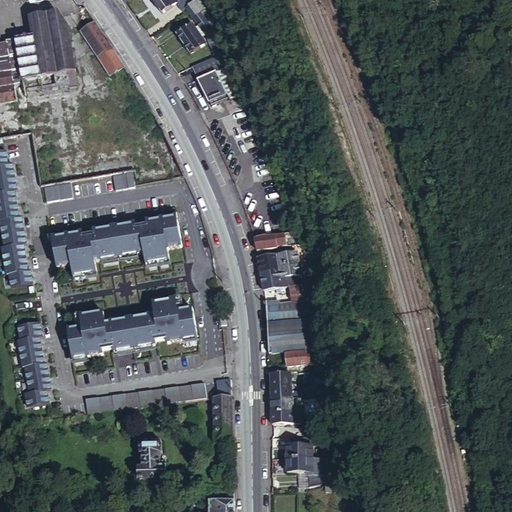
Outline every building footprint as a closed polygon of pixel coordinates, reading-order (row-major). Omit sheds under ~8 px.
[(159,0),(167,12),(184,0),(183,0),(159,0)] [(205,9),(217,0),(203,0),(201,2),(205,9)] [(194,7),(196,11),(199,14),(205,9),(201,2),(194,7)] [(199,14),(213,33),(219,29),(205,9),(199,14)] [(0,141),(34,136),(43,192),(92,184),(86,144),(84,127),(82,117),(68,27),(57,11),(30,15),(33,32),(7,36),(7,40),(0,41),(0,141)] [(126,67),(94,20),(82,30),(113,76),(126,67)] [(184,35),(196,52),(212,41),(199,24),(184,35)] [(213,33),(220,54),(222,56),(230,52),(221,27),(219,29),(213,33)] [(198,64),(218,104),(235,95),(236,98),(249,92),(230,52),(222,56),(220,54),(198,64)] [(0,259),(4,285),(30,281),(10,162),(6,163),(4,148),(0,148),(0,259)] [(112,175),(114,189),(134,186),(133,173),(112,175)] [(178,215),(46,230),(50,264),(66,263),(67,274),(96,270),(94,255),(139,250),(141,264),(166,261),(164,245),(181,243),(178,215)] [(301,244),(301,242),(307,225),(268,237),(260,239),(261,250),(283,246),(283,245),(293,243),(296,245),(301,244)] [(277,279),(306,274),(302,252),(297,253),(276,256),(279,270),(275,270),(277,279)] [(296,302),(312,299),(311,295),(306,274),(277,279),(275,270),(279,270),(276,256),(263,259),(269,290),(293,286),(296,302)] [(62,326),(66,354),(108,348),(108,347),(196,334),(192,302),(178,304),(177,294),(147,298),(149,311),(103,318),(101,307),(74,311),(76,324),(62,326)] [(271,312),(275,354),(290,352),(329,349),(318,316),(313,302),(312,299),(296,302),(283,304),(283,310),(271,312)] [(270,301),(271,312),(283,310),(283,304),(282,302),(282,300),(270,301)] [(14,324),(26,406),(47,403),(45,390),(48,389),(38,321),(14,324)] [(332,348),(329,349),(290,352),(292,365),(334,361),(332,348)] [(301,377),(301,381),(308,381),(315,378),(315,370),(301,371),(301,377)] [(275,373),(276,399),(297,398),(296,387),(302,386),(301,381),(301,377),(296,377),(295,372),(275,373)] [(204,384),(84,397),(86,413),(206,400),(204,384)] [(231,393),(213,395),(213,439),(231,439),(231,393)] [(276,399),(276,411),(304,409),(304,401),(297,401),(297,398),(276,399)] [(276,411),(277,423),(298,423),(298,421),(304,421),(305,417),(304,409),(276,411)] [(290,446),(291,460),(300,460),(316,459),(316,445),(321,445),(320,435),(298,436),(298,446),(290,446)] [(329,453),(329,435),(320,435),(321,445),(321,453),(323,453),(329,453)] [(162,438),(135,438),(135,450),(139,450),(140,470),(135,471),(135,484),(162,484),(162,470),(158,470),(158,450),(162,450),(162,438)] [(300,460),(291,460),(291,472),(317,473),(316,459),(300,460)] [(326,476),(325,459),(323,459),(316,459),(317,473),(317,476),(326,476)] [(325,483),(326,476),(317,476),(317,485),(321,486),(325,483)] [(230,511),(230,498),(207,497),(206,511),(230,511)]
